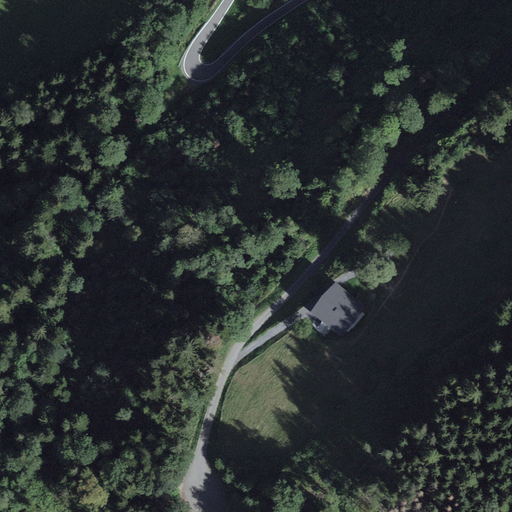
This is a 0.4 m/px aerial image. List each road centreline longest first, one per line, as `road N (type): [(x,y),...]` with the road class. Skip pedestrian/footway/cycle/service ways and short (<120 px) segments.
road 1 (unclassified): [(511,50),(240,343),(202,441),(223,511)]
road 2 (unclassified): [(227,0),(191,48),(185,66),(193,73),(298,0)]
